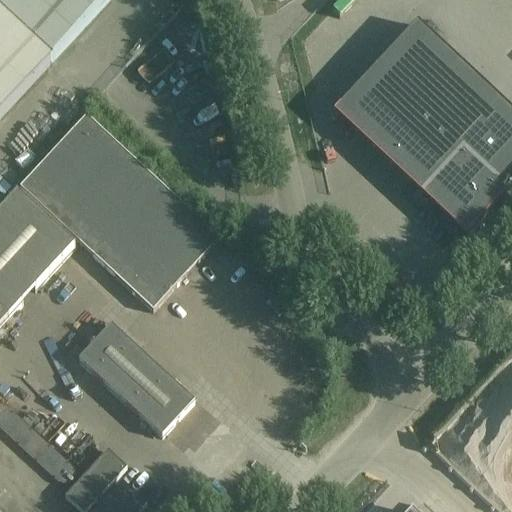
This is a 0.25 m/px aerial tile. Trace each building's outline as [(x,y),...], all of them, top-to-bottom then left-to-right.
[(0,0),(0,16),(51,64),(110,0),(0,0)] [(0,16),(0,120),(51,64),(0,16)] [(511,115),(417,27),(340,111),(436,201),(430,208),(466,241),(506,198),(497,190),(511,174),(511,115)] [(219,243),(86,120),(20,192),(153,315),(219,243)] [(0,332),(74,251),(17,199),(0,217),(0,332)] [(162,441),(194,406),(111,329),(79,364),(162,441)] [(89,511),(95,506),(98,510),(96,511),(142,511),(147,508),(122,484),(108,499),(104,496),(126,472),(107,454),(65,500),(78,511),(89,511)]
